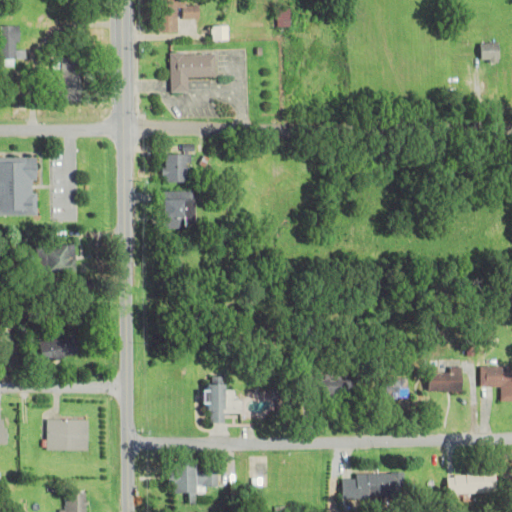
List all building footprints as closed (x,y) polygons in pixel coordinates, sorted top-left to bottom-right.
[(152,0),(153,34),(175,34),(175,20),(195,20),(195,6),(180,6),(179,0),(152,0)] [(13,26),(0,26),(0,62),(11,62),(11,59),(22,58),(22,50),(14,51),(13,26)] [(222,41),(221,27),(206,28),(206,41),(222,41)] [(476,44),(476,62),(496,62),(496,44),(476,44)] [(166,55),(167,93),(184,93),(184,78),(211,77),(211,54),(166,55)] [(73,89),(73,59),(56,59),(56,89),(73,89)] [(159,156),(159,183),(182,183),(182,156),(159,156)] [(31,158),(0,157),(0,216),(30,217),(31,158)] [(156,229),(185,229),(185,192),(156,192),(156,229)] [(32,247),(32,274),(70,274),(70,247),(32,247)] [(39,363),(73,357),(70,337),(35,342),(39,363)] [(476,388),(496,388),(496,402),(511,402),(511,367),(476,368),(476,388)] [(457,368),(444,368),(444,374),(421,374),(421,392),(457,392),(457,368)] [(297,375),(297,399),(350,398),(350,375),(297,375)] [(376,385),(375,400),(396,402),(397,387),(376,385)] [(205,424),(220,424),(220,414),(239,414),(239,400),(232,400),(232,387),(197,387),(197,408),(205,408),(205,424)] [(84,420),(44,420),(44,451),(84,451),(84,420)] [(212,487),(211,468),(190,469),(190,463),(166,464),(167,473),(160,473),(160,486),(167,486),(167,495),(184,495),(185,504),(189,504),(189,492),(199,492),(199,488),(212,487)] [(491,473),(443,473),(443,494),(491,494),(491,473)] [(355,474),(355,495),(400,495),(400,474),(355,474)] [(61,493),(61,510),(56,510),(55,511),(82,511),(82,493),(61,493)]
